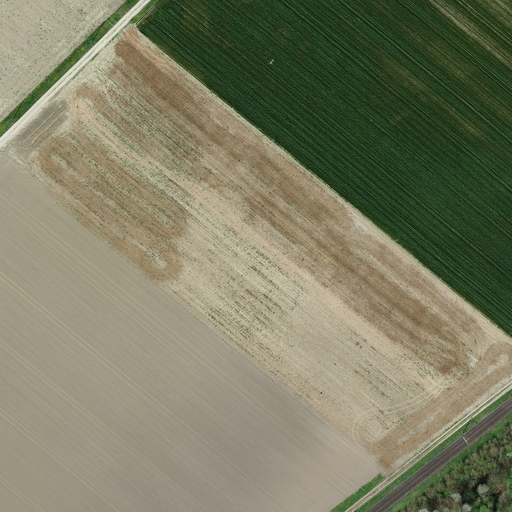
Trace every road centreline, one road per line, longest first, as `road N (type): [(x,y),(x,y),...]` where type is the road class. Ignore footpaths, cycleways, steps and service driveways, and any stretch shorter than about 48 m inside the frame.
road 1 (track): [(317,511),(511,361)]
road 2 (track): [(0,145),(148,0)]
